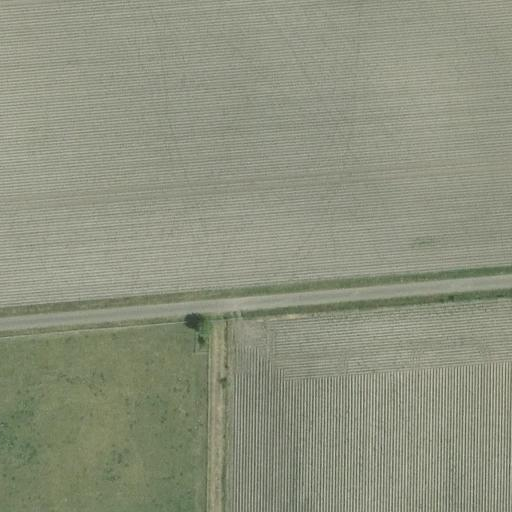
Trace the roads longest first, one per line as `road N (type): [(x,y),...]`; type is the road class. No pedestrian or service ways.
road 1 (unclassified): [(0,326),(511,283)]
road 2 (track): [(215,511),(218,308)]
